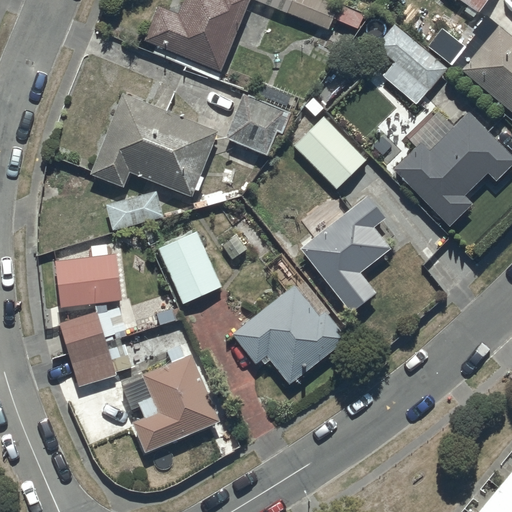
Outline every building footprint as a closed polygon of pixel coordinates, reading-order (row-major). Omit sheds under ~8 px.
[(181,0),(178,9),(158,1),(143,36),(220,68),(248,0),(262,0),(328,25),(332,16),(358,25),(363,12),(333,0),(332,0),(181,0)] [(511,32),(497,20),(460,64),(511,107),(511,32)] [(446,64),(394,21),(374,44),(394,60),(384,72),(417,99),(446,64)] [(464,41),(442,23),(429,41),(450,59),(464,41)] [(267,100),(241,89),(225,135),(267,151),(277,127),(281,129),(289,109),(292,110),(299,93),(274,83),(267,100)] [(217,127),(122,89),(89,168),(124,182),(130,167),(191,191),(217,127)] [(511,159),(511,151),(469,108),(452,123),(436,107),(408,135),(416,143),(394,165),(449,221),(472,198),(465,191),(487,169),(495,176),(511,159)] [(321,112),(293,141),(336,185),(366,156),(321,112)] [(155,188),(105,200),(111,225),(161,213),(155,188)] [(366,192),(300,244),(350,308),(375,289),(359,268),(390,244),(373,222),(383,214),(366,192)] [(220,282),(196,229),(157,245),(182,300),(220,282)] [(90,253),(54,256),(58,304),(94,301),(94,308),(106,307),(105,298),(119,297),(115,250),(108,250),(107,241),(90,242),(90,253)] [(294,280),(232,329),(254,361),(260,356),(264,361),(270,356),(288,379),(347,334),(326,306),(319,312),(294,280)] [(96,310),(58,320),(77,383),(115,373),(113,369),(131,364),(124,340),(105,345),(96,310)] [(219,415),(190,349),(142,370),(143,373),(121,383),(132,407),(139,404),(144,414),(131,419),(145,448),(219,415)] [(511,511),(511,463),(467,511),(511,511)]
